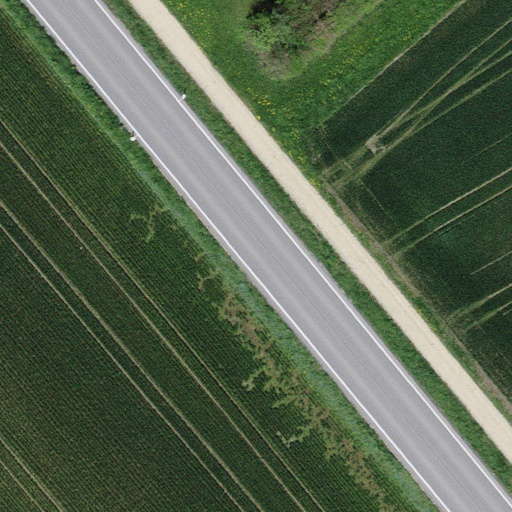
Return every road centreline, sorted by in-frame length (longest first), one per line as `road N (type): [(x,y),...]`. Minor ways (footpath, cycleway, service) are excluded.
road 1 (secondary): [(480,511),(61,0)]
road 2 (track): [(511,445),(142,0)]
